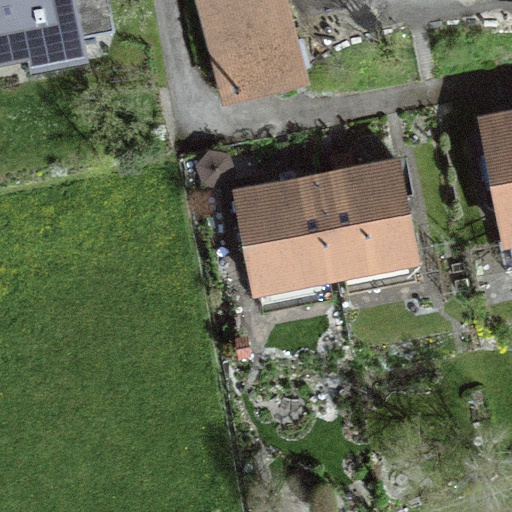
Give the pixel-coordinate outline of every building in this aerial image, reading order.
[(0,0),(0,66),(88,51),(79,0),(0,0)] [(280,0),(197,0),(217,91),(297,74),(280,0)] [(486,130),(490,151),(480,153),(487,187),(496,185),(506,238),(499,239),(505,271),(511,269),(511,124),(511,125),(486,130)] [(337,170),(317,174),(336,272),(414,257),(395,158),(337,170)] [(256,287),(336,272),(317,174),(279,181),(281,191),(259,195),(239,198),(256,287)]
